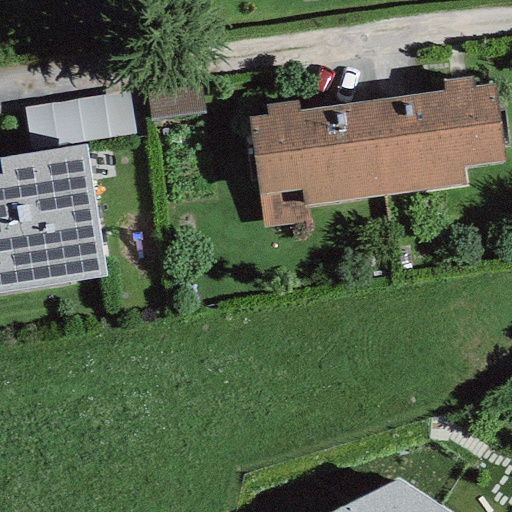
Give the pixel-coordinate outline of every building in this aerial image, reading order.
[(443,93),(473,89),(471,76),(441,80),(443,93)] [(147,93),(150,120),(203,113),(199,86),(147,93)] [(372,102),(384,194),(464,183),(462,167),(503,162),(492,86),(473,89),(443,93),(372,102)] [(128,91),(23,108),(30,150),(135,134),(128,91)] [(264,105),(266,117),(299,112),(297,100),(264,105)] [(384,194),(372,102),(299,112),(266,117),(247,119),(262,227),(310,220),(308,205),(384,194)] [(0,293),(105,276),(84,146),(0,158),(0,293)] [(508,511),(409,458),(289,500),(286,511),(508,511)]
